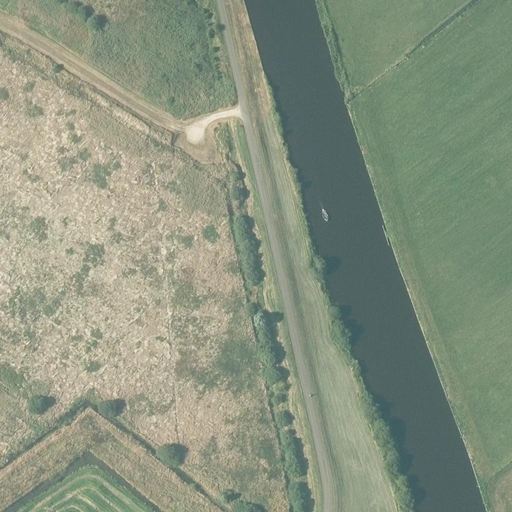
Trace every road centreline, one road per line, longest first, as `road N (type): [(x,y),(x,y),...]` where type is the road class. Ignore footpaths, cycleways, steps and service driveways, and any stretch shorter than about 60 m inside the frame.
road 1 (unclassified): [(327,511),(218,0)]
road 2 (track): [(177,129),(0,24)]
